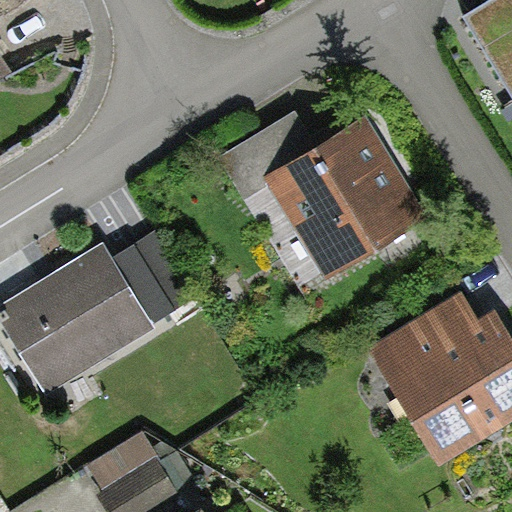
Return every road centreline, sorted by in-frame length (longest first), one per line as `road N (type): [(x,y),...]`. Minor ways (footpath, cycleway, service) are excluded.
road 1 (residential): [(367,0),(511,238)]
road 2 (residential): [(175,105),(363,0)]
road 3 (residential): [(0,213),(175,105)]
